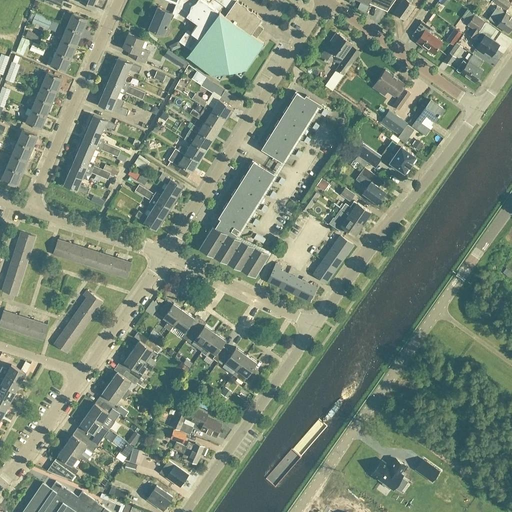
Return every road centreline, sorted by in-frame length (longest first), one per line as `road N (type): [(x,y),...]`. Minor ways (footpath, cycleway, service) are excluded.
road 1 (tertiary): [(297,511),(511,205)]
road 2 (residential): [(166,254),(325,0)]
road 3 (residential): [(316,326),(479,110)]
road 4 (residential): [(28,211),(120,0)]
road 5 (residential): [(183,511),(316,326)]
road 6 (residential): [(479,110),(325,0)]
road 7 (residential): [(316,326),(166,254)]
road 8 (residential): [(84,374),(166,254)]
road 9 (residential): [(166,254),(28,211)]
road 10 (residential): [(0,487),(84,374)]
